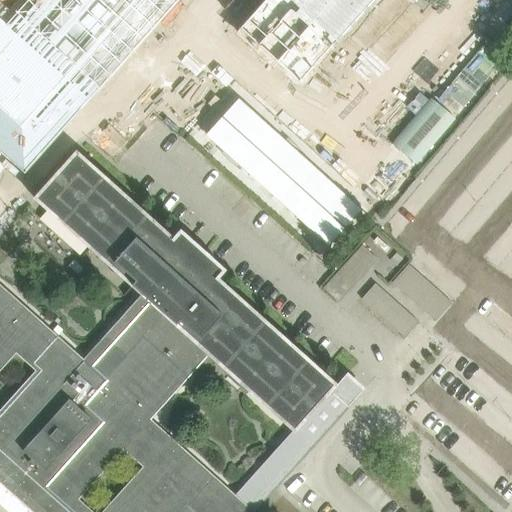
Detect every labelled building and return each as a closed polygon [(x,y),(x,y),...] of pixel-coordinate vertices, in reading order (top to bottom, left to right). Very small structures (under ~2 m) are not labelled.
[(0,0),(0,155),(25,178),(185,0),(0,0)] [(263,0),(237,30),(300,87),(377,0),(263,0)] [(76,151),(34,199),(142,295),(207,354),(292,430),(295,433),(337,386),(337,385),(219,279),(226,271),(181,230),(173,238),(76,151)] [(329,166),(288,158),(281,193),(322,201),(329,166)] [(362,245),(323,288),(338,302),(377,259),(362,245)] [(408,265),(392,283),(435,321),(452,303),(408,265)] [(375,284),(362,299),(405,338),(418,322),(375,284)] [(254,511),(255,511),(354,401),(354,400),(358,395),(342,380),(337,385),(337,386),(295,433),(292,430),(235,494),(150,418),(207,354),(142,295),(141,296),(101,341),(84,360),(0,285),(0,482),(33,511),(254,511)]
